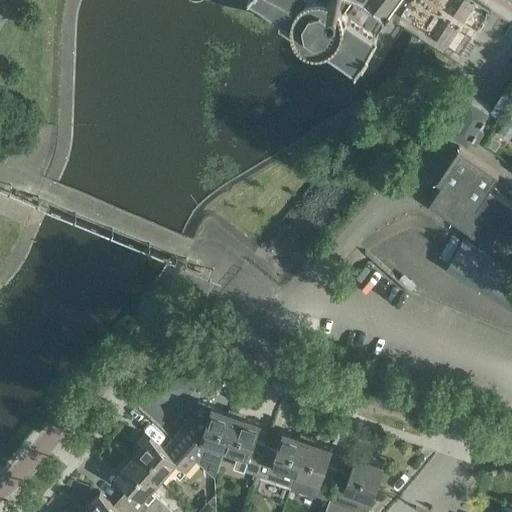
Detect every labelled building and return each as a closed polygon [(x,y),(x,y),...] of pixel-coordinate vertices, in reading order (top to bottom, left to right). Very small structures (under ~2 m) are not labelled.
[(260,0),(297,24),(297,32),(301,39),(307,45),(314,48),(322,48),(330,45),(361,66),(380,36),(350,16),(347,9),(353,0),(362,0),(389,17),(401,0),(260,0)] [(492,107),(474,94),(451,126),(476,143),(484,132),(477,127),(484,119),(485,120),(488,115),(487,114),(492,107)] [(497,130),(511,139),(511,138),(511,111),(510,110),(497,130)] [(511,207),(511,201),(490,187),(499,173),(460,146),(437,179),(442,183),(430,201),(490,241),(511,207)] [(463,239),(450,260),(511,298),(511,268),(499,260),(463,239)] [(195,414),(175,436),(198,456),(195,459),(215,477),(226,447),(227,447),(238,413),(199,400),(195,414)] [(261,421),(238,413),(227,447),(240,452),(235,465),(256,472),(266,443),(255,439),(261,421)] [(278,447),(266,443),(256,472),(279,480),(283,467),(295,471),(307,437),(284,429),(278,447)] [(151,434),(135,453),(161,476),(171,465),(181,474),(195,459),(198,456),(175,436),(165,447),(151,434)] [(333,446),(307,437),(295,471),(311,477),(307,489),(329,497),(339,467),(327,464),(333,446)] [(161,476),(135,453),(117,473),(131,485),(124,493),(146,511),(162,511),(170,504),(151,487),(161,476)] [(331,496),(325,511),(354,511),(356,506),(368,510),(384,464),(357,454),(341,499),(331,496)] [(101,491),(84,510),(85,511),(146,511),(124,493),(115,503),(101,491)]
